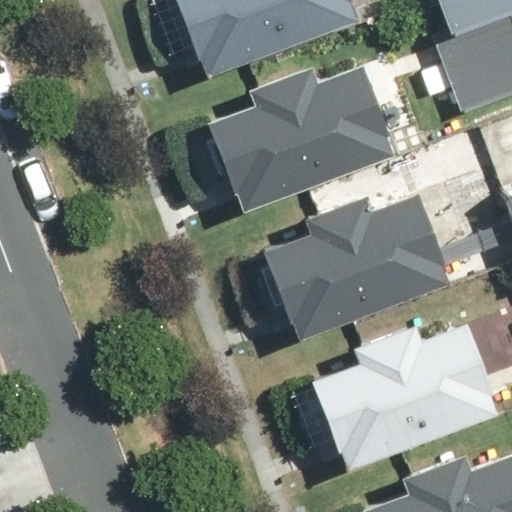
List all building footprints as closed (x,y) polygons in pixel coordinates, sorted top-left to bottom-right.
[(189,0),(202,32),(217,26),(228,54),(368,0),(189,0)] [(433,20),(458,94),(511,76),(511,0),(453,0),(458,12),(433,20)] [(257,166),(265,186),(423,126),(389,37),(340,56),(335,43),(273,67),(278,78),(218,101),(245,171),(257,166)] [(331,211),(268,236),(292,293),(299,290),(311,321),(477,254),(442,166),(393,186),(386,169),(324,194),(331,211)] [(386,338),(301,371),(323,427),(353,415),(367,450),(511,392),(511,361),(511,359),(511,358),(511,332),(497,294),(440,317),(434,301),(380,322),(386,338)] [(381,491),(354,500),(357,511),(511,511),(511,438),(488,446),(484,434),(429,451),(433,463),(378,481),(381,491)]
